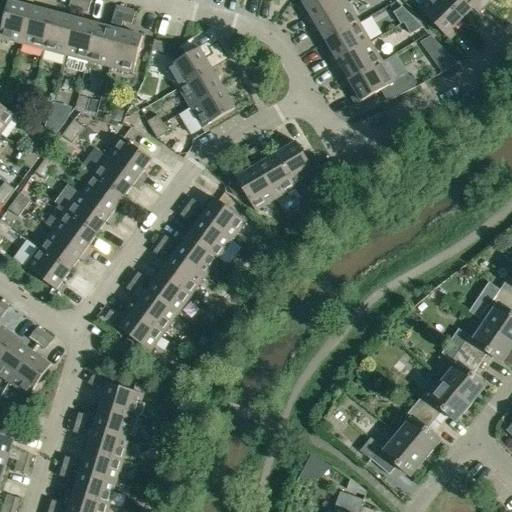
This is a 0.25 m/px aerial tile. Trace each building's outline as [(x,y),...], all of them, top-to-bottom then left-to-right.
[(70,0),(68,8),(78,10),(80,0),(70,0)] [(87,0),(80,0),(78,10),(87,13),(91,1),(87,0)] [(309,26),(347,3),(344,0),(305,0),(302,2),(310,16),(305,19),(309,26)] [(462,20),(442,0),(426,0),(418,9),(449,41),(455,34),(451,30),(462,20)] [(474,0),(442,0),(462,20),(473,9),(477,13),(482,8),(474,0)] [(0,31),(0,38),(21,44),(31,7),(8,1),(0,31)] [(358,23),(347,3),(309,26),(313,33),(318,30),(326,43),(358,23)] [(53,13),(31,7),(21,44),(43,50),(53,13)] [(97,25),(87,62),(109,68),(119,31),(120,31),(122,22),(125,10),(115,7),(110,28),(97,25)] [(403,23),(412,18),(401,7),(392,13),(400,25),(403,23)] [(125,10),(122,22),(131,25),(134,12),(125,10)] [(43,50),(45,51),(42,61),(62,67),(65,56),(75,19),(53,13),(43,50)] [(403,23),(410,35),(421,28),(412,18),(403,23)] [(75,19),(65,56),(69,57),(67,66),(69,70),(81,73),(85,71),(87,62),(97,25),(75,19)] [(328,58),(332,65),(370,43),(358,23),(326,43),(333,55),(328,58)] [(119,31),(109,68),(132,74),(142,37),(120,31),(119,31)] [(166,44),(154,40),(151,50),(163,53),(166,44)] [(341,69),(349,82),(381,62),(370,43),(332,65),(336,72),(341,69)] [(166,68),(178,89),(211,69),(199,49),(166,68)] [(410,73),(393,83),(381,62),(349,82),(356,95),(351,98),(356,105),(382,90),(389,102),(419,88),(410,73)] [(223,89),(211,69),(178,89),(190,109),(223,89)] [(235,110),(223,89),(190,109),(202,129),(235,110)] [(0,135),(14,116),(0,106),(0,135)] [(147,123),(152,131),(163,125),(158,116),(147,123)] [(49,117),(45,129),(55,136),(64,123),(49,117)] [(73,121),(68,129),(78,136),(84,128),(73,121)] [(168,133),(163,125),(152,131),(157,140),(168,133)] [(78,136),(68,129),(62,137),(72,144),(78,136)] [(107,157),(142,183),(147,177),(142,173),(152,160),(121,138),(107,157)] [(296,143),(275,155),(295,188),(315,176),(314,173),(322,168),(315,157),(307,162),(296,143)] [(254,145),(246,149),(252,160),(261,155),(254,145)] [(31,146),(26,154),(36,162),(42,154),(31,146)] [(36,162),(26,154),(20,162),(30,170),(36,162)] [(275,155),(255,167),(275,200),(295,188),(275,155)] [(107,157),(93,176),(124,198),(133,186),(138,190),(142,183),(107,157)] [(41,166),(51,173),(57,165),(47,158),(41,166)] [(45,181),(51,173),(41,166),(35,174),(45,181)] [(275,200),(255,167),(235,179),(237,181),(229,186),(235,198),(244,193),(255,212),(275,200)] [(80,194),(116,220),(120,214),(115,210),(124,198),(93,176),(80,194)] [(5,183),(0,189),(0,192),(9,199),(15,191),(5,183)] [(9,199),(0,192),(0,204),(3,207),(9,199)] [(80,194),(66,212),(97,235),(106,223),(111,226),(116,220),(80,194)] [(20,195),(14,203),(24,210),(30,202),(20,195)] [(189,198),(183,206),(193,213),(199,205),(189,198)] [(202,218),(232,240),(245,222),(215,200),(202,218)] [(24,210),(14,203),(8,211),(18,218),(24,210)] [(187,221),(193,213),(183,206),(177,214),(187,221)] [(97,235),(66,212),(53,231),(89,257),(93,251),(88,247),(97,235)] [(188,236),(219,259),(232,240),(202,218),(188,236)] [(53,231),(40,248),(71,270),(79,260),(84,263),(89,257),(53,231)] [(162,235),(156,243),(166,250),(172,242),(162,235)] [(174,255),(205,278),(219,259),(188,236),(174,255)] [(160,258),(166,250),(156,243),(150,251),(160,258)] [(62,283),(71,270),(40,248),(25,269),(43,281),(62,294),(67,287),(62,283)] [(161,274),(192,296),(205,278),(174,255),(161,274)] [(129,280),(139,288),(145,279),(135,272),(129,280)] [(178,315),(192,296),(161,274),(147,292),(178,315)] [(511,280),(509,278),(501,290),(511,297),(511,280)] [(139,288),(129,280),(124,287),(134,294),(139,288)] [(511,297),(501,290),(491,304),(496,307),(485,324),(511,342),(511,297)] [(178,315),(147,292),(133,311),(164,334),(178,315)] [(9,308),(1,302),(0,303),(0,317),(2,319),(9,308)] [(118,316),(108,309),(102,317),(112,324),(118,316)] [(164,334),(133,311),(120,330),(151,352),(164,334)] [(503,364),(511,350),(511,342),(485,324),(474,340),(469,337),(460,350),(482,364),(488,354),(503,364)] [(0,356),(13,338),(0,328),(0,356)] [(38,345),(45,334),(37,329),(30,339),(38,345)] [(45,334),(38,345),(46,351),(53,340),(45,334)] [(32,352),(13,338),(0,356),(0,376),(10,383),(32,352)] [(474,376),(482,364),(460,350),(452,363),(456,366),(443,381),(472,405),(487,387),(474,376)] [(32,352),(10,383),(28,397),(51,366),(32,352)] [(91,374),(85,382),(95,389),(101,381),(91,374)] [(457,423),(472,405),(443,381),(431,396),(426,393),(416,405),(435,422),(443,412),(457,423)] [(107,384),(100,406),(137,418),(144,395),(107,384)] [(396,437),(425,462),(441,442),(428,431),(435,422),(416,405),(406,417),(410,421),(396,437)] [(130,440),(137,418),(100,406),(93,429),(130,440)] [(76,413),(73,422),(85,426),(88,417),(76,413)] [(85,426),(73,422),(70,432),(82,436),(85,426)] [(93,429),(87,451),(123,462),(130,440),(93,429)] [(0,455),(9,459),(16,436),(0,431),(0,455)] [(411,478),(425,462),(396,437),(384,451),(380,447),(370,460),(389,476),(397,467),(411,478)] [(116,485),(123,462),(87,451),(80,474),(116,485)] [(21,452),(18,462),(30,466),(33,456),(21,452)] [(9,459),(0,455),(0,480),(2,481),(9,459)] [(62,457),(59,466),(72,470),(74,460),(62,457)] [(311,457),(306,468),(316,473),(322,462),(311,457)] [(27,475),(30,466),(18,462),(15,471),(27,475)] [(69,479),(72,470),(59,466),(56,476),(69,479)] [(110,507),(116,485),(80,474),(73,496),(110,507)] [(337,511),(374,511),(352,504),(354,497),(338,491),(332,510),(337,511)] [(7,496),(4,505),(16,509),(19,500),(7,496)] [(108,511),(110,507),(73,496),(67,511),(108,511)] [(45,510),(52,511),(58,511),(61,504),(48,500),(45,510)]
